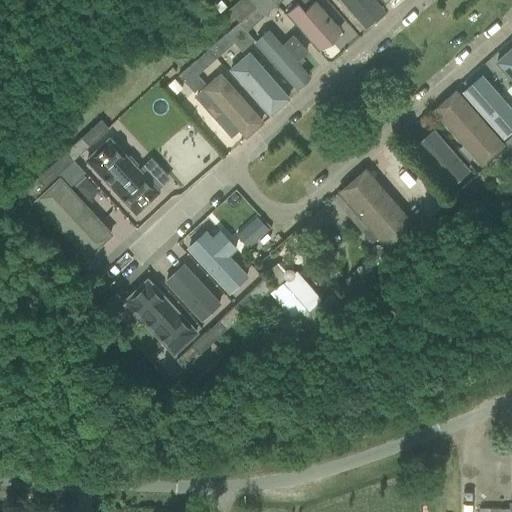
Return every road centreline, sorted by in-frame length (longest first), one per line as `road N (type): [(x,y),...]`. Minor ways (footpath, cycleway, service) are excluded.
road 1 (residential): [(420,0),(277,124),(271,161),(286,183),(303,189),(318,185),(511,18)]
road 2 (unclassified): [(0,480),(198,487),(282,481),(511,401)]
